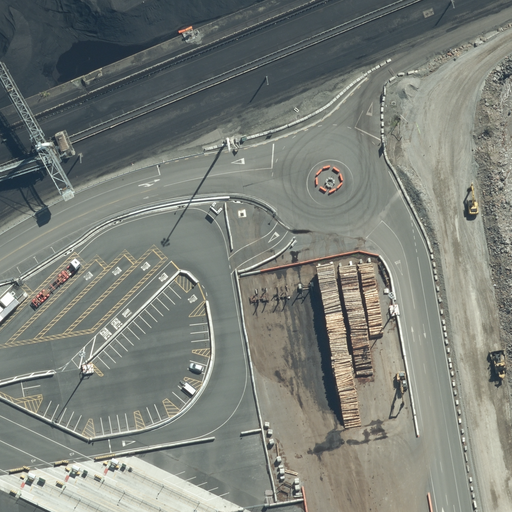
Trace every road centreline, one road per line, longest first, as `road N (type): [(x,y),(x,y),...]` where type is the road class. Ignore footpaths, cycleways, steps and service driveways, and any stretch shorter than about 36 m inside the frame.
road 1 (track): [(511,38),(476,67),(462,113),(467,195),(511,483)]
road 2 (track): [(341,148),(380,72),(511,15)]
